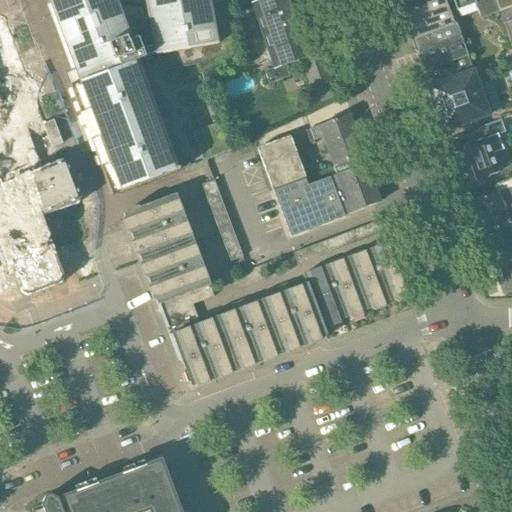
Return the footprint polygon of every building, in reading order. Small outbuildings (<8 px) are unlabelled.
[(53,0),(51,1),(47,2),(48,4),(51,13),(73,71),(75,71),(80,83),(78,84),(71,87),(70,87),(71,92),(109,192),(111,197),(112,196),(117,195),(119,194),(179,171),(142,71),(148,69),(150,74),(198,66),(202,76),(237,60),(225,0),(53,0)] [(269,0),(255,5),(252,6),(255,15),(274,70),(264,73),(269,86),(290,79),(286,67),(295,63),(297,68),(301,66),(309,90),(314,105),(326,101),(338,97),(338,96),(336,90),(326,62),(322,51),(313,54),(293,0),(269,0)] [(410,25),(420,53),(460,39),(455,26),(452,27),(444,5),(442,0),(396,0),(405,26),(410,25)] [(442,0),(444,5),(453,2),(456,13),(475,6),(480,21),(499,14),(494,0),(442,0)] [(511,0),(494,0),(499,14),(511,9),(511,0)] [(0,470),(154,412),(126,337),(118,339),(100,291),(101,290),(92,265),(28,91),(25,92),(0,26),(0,470)] [(460,39),(420,53),(426,69),(423,70),(422,68),(421,69),(444,133),(503,112),(491,79),(477,84),(467,54),(466,55),(460,39)] [(336,169),(363,159),(348,118),(320,128),(320,130),(311,133),(314,142),(324,138),(336,169)] [(236,149),(225,121),(197,132),(207,160),(236,149)] [(473,144),(450,152),(463,186),(486,178),(499,173),(492,156),(504,152),(498,135),(505,133),(501,121),(480,128),(484,140),(473,144)] [(273,192),(305,181),(290,137),(257,149),(273,192)] [(305,181),(273,192),(279,209),(291,235),(328,222),(352,214),(380,203),(363,159),(336,169),(338,175),(306,186),(305,181)] [(496,197),(470,206),(489,257),(511,248),(511,234),(509,226),(503,211),(511,207),(511,178),(492,186),(496,197)] [(242,258),(214,181),(201,186),(231,263),(242,258)] [(126,216),(125,217),(125,218),(127,217),(134,234),(132,235),(134,241),(136,240),(142,257),(140,257),(142,263),(144,262),(150,279),(149,280),(151,286),(153,285),(159,302),(156,303),(161,317),(214,298),(203,269),(206,268),(202,257),(199,258),(186,224),(189,223),(185,211),(182,213),(176,195),(139,209),(141,212),(128,217),(127,215),(126,215),(126,216)] [(390,232),(385,219),(294,254),(298,266),(390,232)] [(413,294),(394,241),(302,276),(306,286),(200,326),(197,318),(168,329),(176,350),(179,349),(184,362),(181,363),(184,372),(182,374),(186,383),(190,385),(190,384),(191,385),(192,385),(192,386),(194,386),(193,384),(210,378),(211,379),(216,377),(216,376),(232,369),(233,371),(239,369),(238,367),(255,361),(255,362),(261,360),(261,361),(265,364),(277,359),(278,355),(278,354),(284,352),(283,350),(300,344),(300,346),(306,344),(305,342),(322,336),(323,338),(327,337),(323,328),(325,327),(329,328),(341,324),(342,320),(348,318),(352,320),(363,316),(365,312),(370,310),(374,312),(386,307),(387,303),(393,301),(397,303),(408,299),(410,295),(413,294)] [(511,253),(491,262),(504,295),(511,292),(511,253)] [(178,511),(160,462),(62,499),(66,511),(178,511)] [(62,511),(58,501),(50,497),(44,499),(40,507),(42,511),(62,511)]
